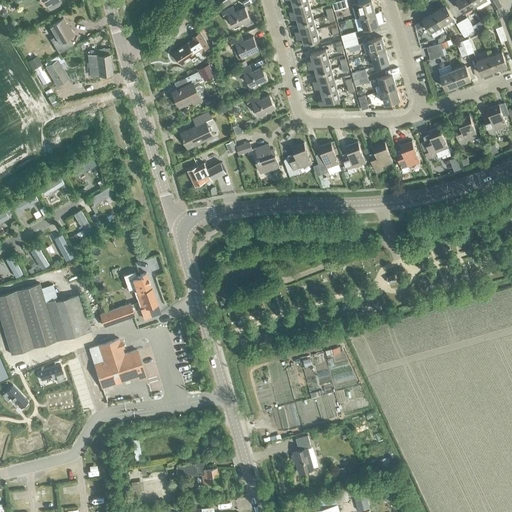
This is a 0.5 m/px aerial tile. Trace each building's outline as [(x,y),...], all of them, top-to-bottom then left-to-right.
[(290,15),(310,9),(307,0),(305,0),(292,4),(294,10),(289,11),(290,15)] [(334,10),(347,6),(345,0),(338,0),(331,2),(334,10)] [(360,16),(375,12),(371,0),(367,0),(356,3),(352,4),(356,17),(360,16)] [(455,0),(463,12),(474,5),(471,0),(455,0)] [(471,0),(474,5),(475,5),(478,9),(490,2),(494,9),(500,5),(496,0),(471,0)] [(433,12),(441,25),(452,18),(445,5),(433,12)] [(244,7),(235,12),(232,6),(221,12),(224,17),(228,16),(234,28),(251,20),(244,7)] [(298,23),(313,19),(310,9),(290,15),(291,19),(296,17),(298,23)] [(375,12),(360,16),(364,29),(378,25),(375,12)] [(429,32),(441,25),(433,12),(422,19),(429,32)] [(70,27),(69,27),(63,17),(48,26),(54,36),(50,38),(59,53),(73,44),(69,37),(74,34),(70,27)] [(461,20),(468,32),(473,29),(466,17),(461,20)] [(296,34),(316,29),(313,19),(298,23),(300,30),(295,31),(296,34)] [(463,36),(468,32),(461,20),(455,23),(463,36)] [(203,33),(205,36),(210,35),(208,23),(201,24),(203,33)] [(495,28),(501,41),(507,39),(501,26),(495,28)] [(316,29),(296,34),(297,39),(302,37),(303,43),(318,39),(316,29)] [(195,55),(196,55),(209,46),(200,31),(192,36),(194,39),(174,51),(181,64),(195,55)] [(342,41),(356,37),(355,31),(341,35),(342,41)] [(252,36),(243,41),(240,35),(229,41),(232,46),(236,44),(242,57),(259,50),(252,36)] [(356,37),(342,41),(344,47),(358,43),(356,37)] [(371,53),(385,49),(382,37),(362,42),(366,55),(371,53)] [(462,40),(467,54),(473,52),(467,38),(462,40)] [(461,56),(467,54),(462,40),(456,43),(461,56)] [(428,53),(441,49),(440,43),(426,47),(428,53)] [(308,65),(328,59),(326,49),(310,53),(312,59),(307,60),(308,65)] [(371,53),(374,66),(389,62),(385,49),(371,53)] [(441,49),(428,53),(429,59),(443,55),(441,49)] [(489,56),(494,70),(506,65),(501,51),(489,56)] [(90,75),(112,73),(110,53),(96,55),(96,54),(88,55),(90,75)] [(481,75),(494,70),(489,56),(476,61),(481,75)] [(316,73),(331,69),(328,59),(308,65),(309,68),(314,67),(316,73)] [(47,67),(57,84),(67,77),(57,60),(47,67)] [(261,66),(251,71),(249,65),(238,71),(240,77),(244,75),(250,87),(267,79),(261,66)] [(452,70),(458,84),(470,79),(465,65),(452,70)] [(314,84),(334,79),(331,69),(316,73),(317,79),(313,80),(314,84)] [(353,79),(367,75),(365,69),(351,72),(353,79)] [(445,89),(458,84),(452,70),(440,75),(445,89)] [(192,100),(193,103),(201,100),(193,84),(202,80),(198,71),(185,77),(188,84),(173,92),(179,106),(192,100)] [(376,92),(396,86),(392,74),(378,78),(380,85),(375,87),(376,92)] [(367,75),(353,79),(355,85),(368,81),(367,75)] [(321,93),(337,88),(334,79),(314,84),(315,88),(320,87),(321,93)] [(396,86),(376,92),(377,92),(381,91),(385,104),(399,100),(396,86)] [(337,88),(321,93),(323,99),(318,100),(319,104),(339,99),(337,88)] [(269,95),(259,99),(257,94),(246,99),(248,105),(252,103),(258,116),(275,108),(269,95)] [(358,97),(362,110),(368,108),(364,95),(358,97)] [(487,128),(490,136),(496,134),(494,130),(506,126),(498,104),(486,109),(489,117),(483,119),(487,128)] [(180,133),(188,148),(212,136),(205,122),(212,118),(208,111),(193,119),(196,125),(180,133)] [(457,139),(461,147),(467,145),(466,141),(477,137),(469,115),(457,120),(460,127),(454,129),(457,139)] [(420,142),(427,160),(437,156),(436,153),(448,148),(439,126),(427,131),(429,134),(423,137),(424,141),(420,142)] [(345,164),(348,174),(355,171),(354,167),(365,163),(358,141),(345,146),(347,152),(342,154),(345,164)] [(372,163),(376,173),(382,171),(381,167),(392,163),(384,141),(372,146),(374,152),(369,154),(372,163)] [(405,160),(399,163),(403,172),(409,170),(408,167),(419,162),(411,141),(399,145),(402,152),(405,160)] [(236,147),(239,154),(252,150),(249,142),(236,147)] [(283,161),(289,176),(301,172),(300,168),(311,164),(304,142),(291,147),(295,156),(283,161)] [(313,166),(316,176),(328,172),(326,168),(338,163),(330,142),(318,146),(320,152),(315,154),(319,164),(313,166)] [(273,149),(270,150),(268,144),(255,148),(260,162),(257,163),(260,173),(279,166),(273,149)] [(396,153),(399,163),(405,160),(402,152),(396,153)] [(92,156),(73,168),(77,174),(96,163),(92,156)] [(212,179),(226,172),(220,162),(207,169),(204,162),(188,170),(195,185),(211,178),(212,179)] [(63,183),(60,177),(41,188),(44,194),(63,183)] [(109,186),(90,197),(94,204),(113,192),(109,186)] [(37,199),(34,193),(17,203),(20,209),(37,199)] [(80,210),(74,214),(87,234),(93,230),(80,210)] [(61,234),(55,238),(66,259),(73,256),(61,234)] [(37,246),(31,250),(42,267),(48,263),(37,246)] [(12,255),(6,258),(15,276),(22,273),(12,255)] [(161,313),(146,272),(129,278),(144,319),(161,313)] [(386,277),(388,283),(396,280),(394,275),(386,277)] [(53,283),(41,287),(39,283),(0,294),(0,317),(11,354),(81,332),(91,329),(80,293),(55,301),(55,299),(57,298),(53,283)] [(100,313),(104,325),(134,315),(130,303),(100,313)] [(137,349),(124,353),(122,347),(123,346),(121,340),(119,340),(118,338),(89,348),(102,387),(145,373),(137,349)] [(312,446),(311,447),(308,435),(295,438),(299,450),(293,451),(299,473),(313,469),(313,467),(318,466),(312,446)] [(216,466),(206,468),(205,461),(176,466),(178,477),(183,476),(197,474),(197,473),(201,473),(203,484),(219,482),(216,466)] [(370,508),(365,490),(354,493),(359,511),(370,508)]
